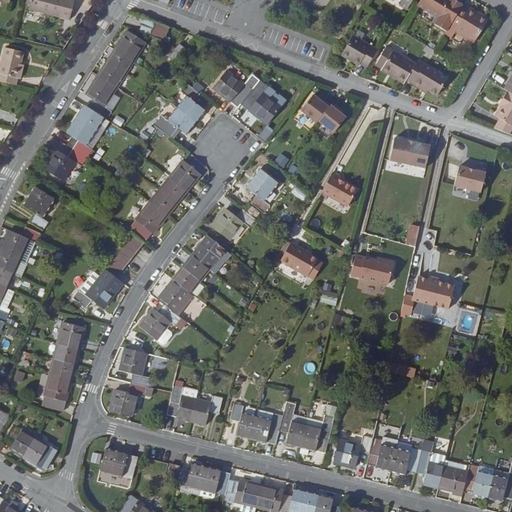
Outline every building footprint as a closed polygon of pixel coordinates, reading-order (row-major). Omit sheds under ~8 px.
[(70,0),(26,0),(24,10),(66,21),(71,0),(70,0)] [(439,29),(451,8),(454,4),(450,1),(448,4),(442,0),(410,0),(409,2),(429,15),(426,21),(439,29)] [(458,12),(451,8),(439,29),(438,30),(444,34),(448,27),(466,37),(476,22),(473,20),(474,19),(465,14),(467,11),(460,7),(458,12)] [(135,25),(136,25),(146,29),(161,35),(163,28),(137,19),(135,25)] [(143,36),(146,29),(136,25),(134,32),(143,36)] [(146,29),(143,36),(158,42),(161,35),(146,29)] [(120,32),(109,50),(127,62),(139,44),(120,32)] [(351,63),(358,67),(369,50),(344,35),(333,55),(350,65),(351,63)] [(368,64),(378,47),(375,45),(366,63),(368,64)] [(427,50),(418,45),(416,49),(424,54),(427,50)] [(0,80),(12,84),(14,77),(17,62),(20,51),(1,47),(0,52),(0,80)] [(396,84),(399,79),(407,64),(378,47),(368,64),(375,68),(383,72),(381,75),(396,84)] [(109,50),(100,64),(119,75),(127,62),(109,50)] [(410,59),(407,64),(399,79),(419,91),(420,90),(429,95),(439,77),(410,59)] [(511,60),(496,87),(501,90),(511,97),(511,60)] [(100,64),(92,76),(111,88),(119,75),(100,64)] [(202,85),(232,109),(235,105),(253,82),(246,75),(237,85),(215,68),(202,85)] [(98,108),(106,95),(111,88),(92,76),(80,95),(86,100),(81,108),(100,120),(105,112),(104,112),(98,108)] [(261,87),(253,82),(235,105),(260,125),(274,108),(256,93),(261,87)] [(198,90),(191,84),(187,89),(194,95),(198,90)] [(181,98),(172,109),(189,123),(198,111),(188,103),(194,95),(187,89),(181,85),(175,93),(181,98)] [(491,116),(485,126),(500,131),(511,111),(511,97),(501,90),(500,92),(498,91),(494,98),(496,99),(493,104),(487,113),(491,116)] [(104,112),(112,99),(106,95),(98,108),(104,112)] [(309,98),(305,95),(293,110),(309,122),(310,120),(326,133),(338,117),(334,113),(329,109),(331,107),(324,102),(323,104),(316,100),(314,102),(309,98)] [(98,132),(104,123),(100,120),(81,108),(79,107),(61,134),(66,138),(72,141),(67,150),(81,158),(86,150),(80,146),(92,128),(98,132)] [(172,129),(180,135),(189,123),(172,109),(162,121),(156,116),(149,126),(153,129),(164,138),(172,129)] [(80,146),(86,150),(98,132),(92,128),(80,146)] [(66,138),(61,146),(67,150),(72,141),(66,138)] [(384,161),(392,163),(398,142),(389,140),(384,161)] [(424,147),(398,142),(392,163),(420,169),(424,147)] [(75,167),(81,158),(67,150),(61,158),(50,151),(38,170),(57,182),(69,163),(75,167)] [(280,153),(274,161),(283,167),(289,159),(280,153)] [(194,175),(177,161),(163,178),(181,192),(194,175)] [(475,192),(480,172),(453,165),(448,185),(475,192)] [(264,206),(258,201),(272,183),(255,169),(241,187),(251,196),(245,203),(258,214),(264,206)] [(335,176),(326,171),(316,190),(342,205),(351,189),(333,179),(335,176)] [(163,178),(154,191),(171,204),(181,192),(163,178)] [(271,202),(284,185),(278,181),(266,197),(271,202)] [(18,207),(29,214),(24,222),(37,231),(43,223),(36,219),(48,200),(30,188),(18,207)] [(154,191),(144,202),(162,216),(171,204),(154,191)] [(128,234),(140,244),(162,216),(144,202),(123,230),(127,234),(128,234)] [(224,240),(238,223),(244,228),(250,220),(237,210),(231,218),(220,210),(207,226),(224,240)] [(405,243),(416,245),(419,225),(408,223),(405,243)] [(16,237),(24,240),(31,243),(35,235),(20,228),(16,237)] [(0,254),(15,261),(24,240),(16,237),(4,231),(0,239),(0,254)] [(135,249),(140,244),(128,234),(123,240),(135,249)] [(187,256),(204,270),(213,258),(219,263),(226,254),(203,236),(187,256)] [(24,240),(15,261),(22,264),(31,243),(24,240)] [(118,246),(130,255),(135,249),(123,240),(118,246)] [(284,242),(273,261),(300,276),(310,259),(297,252),(298,250),(284,242)] [(114,251),(125,261),(130,255),(118,246),(114,251)] [(109,257),(121,267),(125,261),(114,251),(109,257)] [(0,254),(0,271),(9,275),(15,261),(0,254)] [(362,279),(361,281),(363,281),(368,260),(350,255),(345,275),(362,279)] [(195,282),(204,270),(187,256),(177,268),(195,282)] [(105,263),(116,273),(121,267),(109,257),(105,263)] [(306,279),(316,262),(310,259),(300,276),(306,279)] [(375,264),(371,263),(371,261),(368,260),(363,281),(371,283),(372,281),(382,284),(383,283),(387,280),(384,276),(388,263),(377,260),(375,264)] [(100,269),(101,270),(111,278),(116,273),(105,263),(100,269)] [(185,294),(195,282),(177,268),(168,280),(185,294)] [(118,284),(111,278),(101,270),(80,296),(75,291),(69,299),(81,309),(87,301),(97,309),(118,284)] [(0,271),(0,287),(2,289),(9,275),(0,271)] [(448,287),(432,283),(422,281),(412,278),(407,298),(399,297),(395,314),(405,316),(408,303),(442,311),(448,287)] [(152,299),(159,305),(176,318),(182,311),(176,306),(185,294),(168,280),(152,299)] [(2,289),(0,294),(0,311),(9,292),(2,289)] [(321,303),(336,305),(337,297),(322,295),(321,303)] [(177,319),(176,318),(159,305),(152,313),(148,310),(134,327),(151,341),(165,323),(170,327),(177,319)] [(79,329),(58,323),(52,345),(74,350),(79,329)] [(70,365),(74,350),(52,345),(49,359),(70,365)] [(128,373),(126,384),(141,387),(143,377),(136,375),(142,353),(120,348),(115,370),(128,373)] [(66,379),(70,365),(49,359),(45,374),(66,379)] [(21,383),(25,372),(16,369),(12,379),(21,383)] [(39,396),(61,401),(66,379),(45,374),(39,396)] [(146,398),(148,389),(141,387),(126,384),(123,393),(110,390),(105,411),(126,417),(132,395),(146,398)] [(169,386),(167,394),(162,415),(172,417),(172,418),(186,421),(191,399),(177,396),(178,389),(169,386)] [(206,403),(191,399),(186,421),(201,425),(204,412),(213,414),(217,398),(208,396),(206,403)] [(232,435),(246,438),(251,417),(237,413),(238,406),(229,404),(225,419),(235,421),(232,435)] [(288,414),(278,412),(277,415),(274,427),(284,430),(281,443),(296,447),(301,425),(286,422),(288,414)] [(270,444),(274,427),(277,415),(268,413),(266,420),(251,417),(246,438),(270,444)] [(301,425),(296,447),(320,453),(329,416),(320,414),(318,421),(316,428),(301,425)] [(318,421),(303,418),(301,425),(316,428),(318,421)] [(6,450),(19,457),(30,438),(9,426),(1,440),(9,445),(6,450)] [(364,454),(367,438),(358,436),(356,445),(334,440),(329,462),(350,467),(354,451),(364,454)] [(52,451),(30,438),(19,457),(40,470),(52,451)] [(367,438),(364,454),(361,464),(386,470),(391,449),(376,446),(378,441),(367,438)] [(411,472),(417,450),(406,448),(405,453),(391,449),(386,470),(400,474),(401,469),(411,472)] [(134,458),(101,449),(96,471),(129,479),(134,458)] [(419,484),(433,487),(439,466),(441,456),(417,450),(411,472),(421,474),(419,484)] [(468,493),(483,497),(488,475),(474,471),(475,464),(465,462),(463,472),(459,489),(469,491),(468,493)] [(172,476),(175,466),(165,464),(163,473),(172,476)] [(186,470),(175,467),(173,477),(172,483),(177,484),(176,490),(195,495),(196,489),(201,468),(187,464),(186,470)] [(475,464),(474,471),(488,475),(490,468),(475,464)] [(459,489),(463,472),(439,466),(433,487),(448,491),(448,493),(457,495),(459,489)] [(196,489),(220,495),(225,477),(225,474),(201,468),(196,489)] [(498,497),(508,499),(509,494),(511,482),(511,473),(504,472),(503,478),(488,475),(483,497),(498,500),(498,497)] [(256,485),(225,477),(220,495),(219,499),(251,506),(256,485)] [(278,493),(278,490),(256,485),(251,506),(273,511),(274,508),(278,493)] [(284,511),(289,511),(308,511),(313,495),(299,491),(297,497),(288,495),(284,511)] [(274,508),(284,511),(288,495),(278,493),(274,508)] [(148,511),(125,495),(113,511),(148,511)] [(334,511),(336,507),(326,504),(328,498),(313,495),(308,511),(334,511)] [(0,511),(16,511),(0,502),(0,511)]
